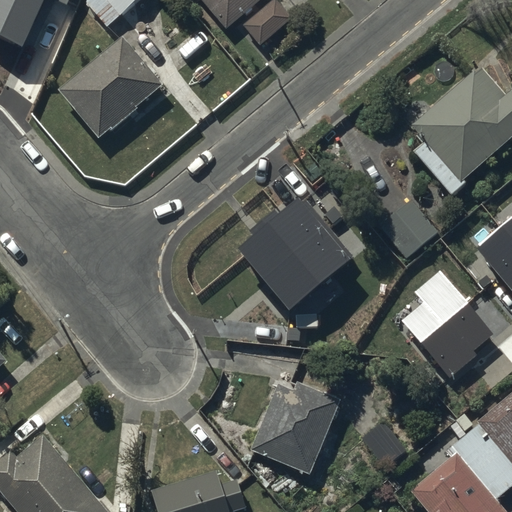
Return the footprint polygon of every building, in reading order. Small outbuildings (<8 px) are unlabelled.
[(103,0),(121,20),(144,0),(103,0)] [(197,0),(226,33),(264,0),(197,0)] [(292,23),(275,3),(242,30),(259,50),(292,23)] [(163,90),(124,43),(60,96),(100,143),(110,134),(112,136),(138,114),(137,112),(163,90)] [(509,103),(481,71),(410,132),(425,149),(414,159),(451,201),(465,189),(462,186),(511,142),(511,100),(509,103)] [(412,203),(378,231),(405,263),(438,235),(412,203)] [(247,274),(229,289),(247,311),(245,313),(258,327),(259,326),(267,335),(284,320),(289,325),(299,317),(295,312),(323,288),(311,275),(319,268),(298,243),(290,250),(283,241),(246,272),(247,274)] [(360,269),(340,286),(366,317),(387,300),(360,269)] [(277,390),(250,456),(309,480),(339,405),(296,388),(293,397),(277,390)] [(450,463),(411,495),(424,511),(500,511),(495,505),(511,490),(511,397),(476,427),(478,430),(446,457),(450,463)] [(398,412),(360,443),(383,472),(422,441),(398,412)] [(0,465),(0,495),(14,511),(44,511),(80,482),(44,441),(18,463),(11,455),(0,465)] [(217,476),(152,497),(157,511),(246,511),(238,485),(222,490),(217,476)] [(105,511),(80,482),(44,511),(105,511)]
